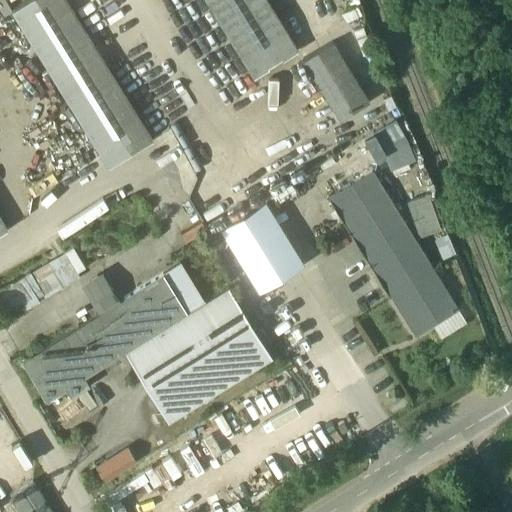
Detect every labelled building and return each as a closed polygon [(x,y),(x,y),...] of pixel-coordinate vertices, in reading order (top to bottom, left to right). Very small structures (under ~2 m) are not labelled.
[(151,138),(66,0),(26,0),(12,9),(108,165),(151,138)] [(297,48),(266,0),(206,0),(253,75),(297,48)] [(332,40),(302,58),(339,117),(368,99),(332,40)] [(378,137),(403,127),(400,120),(375,129),(378,137)] [(388,167),(415,158),(406,129),(379,138),(388,167)] [(456,307),(371,169),(331,194),(416,332),(456,307)] [(427,194),(407,201),(419,235),(439,228),(427,194)] [(232,257),(241,252),(233,236),(224,240),(232,257)] [(47,262),(34,271),(47,293),(61,284),(47,262)] [(180,263),(22,360),(45,398),(203,300),(180,263)] [(29,271),(10,284),(11,283),(22,302),(25,308),(36,301),(34,297),(42,292),(29,271)] [(10,284),(0,290),(0,302),(6,312),(22,302),(11,283),(10,284)] [(228,286),(125,350),(167,419),(271,355),(228,286)] [(133,462),(138,471),(144,467),(128,442),(95,464),(106,480),(133,462)] [(51,511),(32,480),(9,494),(20,511),(51,511)]
